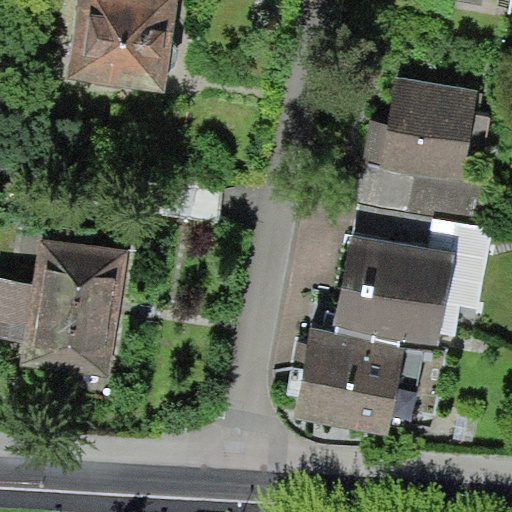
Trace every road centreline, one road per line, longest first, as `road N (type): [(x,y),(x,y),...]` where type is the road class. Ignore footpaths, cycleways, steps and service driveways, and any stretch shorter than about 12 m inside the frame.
road 1 (residential): [(313,0),(227,476)]
road 2 (residential): [(511,495),(227,476)]
road 3 (residential): [(227,476),(0,463)]
